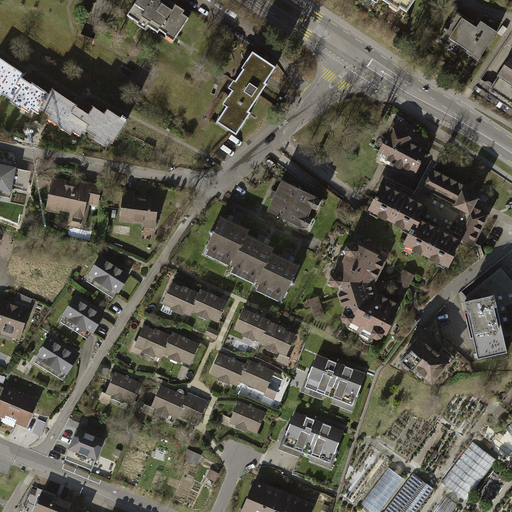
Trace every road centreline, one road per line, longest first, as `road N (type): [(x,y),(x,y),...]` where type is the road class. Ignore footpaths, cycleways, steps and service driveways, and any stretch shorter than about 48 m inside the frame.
road 1 (residential): [(39,462),(127,311),(201,205)]
road 2 (residential): [(0,147),(216,185)]
road 3 (residential): [(357,53),(336,81),(216,185)]
road 4 (secondary): [(511,151),(357,53)]
road 5 (residential): [(39,462),(158,511)]
road 6 (residential): [(418,321),(511,242)]
